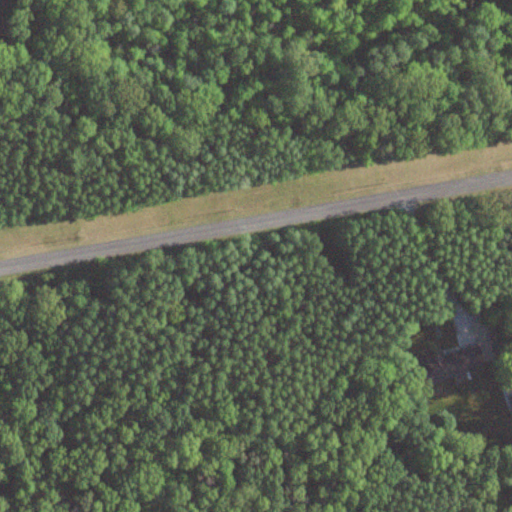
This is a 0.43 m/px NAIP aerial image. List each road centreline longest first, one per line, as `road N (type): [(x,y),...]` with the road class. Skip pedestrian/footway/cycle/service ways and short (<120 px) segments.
road 1 (residential): [(195,217),(511,168)]
road 2 (residential): [(195,217),(0,254)]
